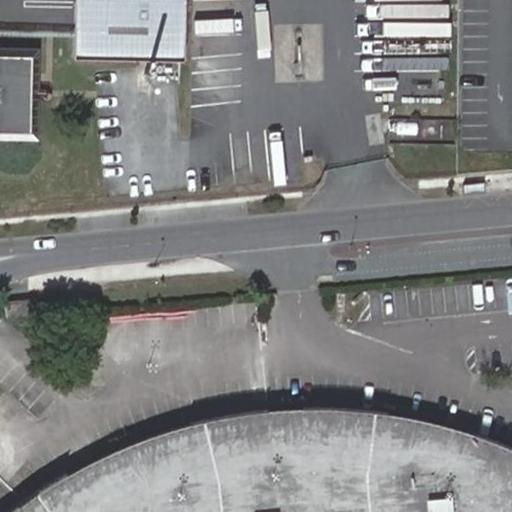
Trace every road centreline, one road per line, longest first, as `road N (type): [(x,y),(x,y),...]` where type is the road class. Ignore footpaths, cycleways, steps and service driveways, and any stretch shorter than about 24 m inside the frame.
road 1 (tertiary): [(511,208),(0,259)]
road 2 (unknown): [(493,0),(493,118),(511,134)]
